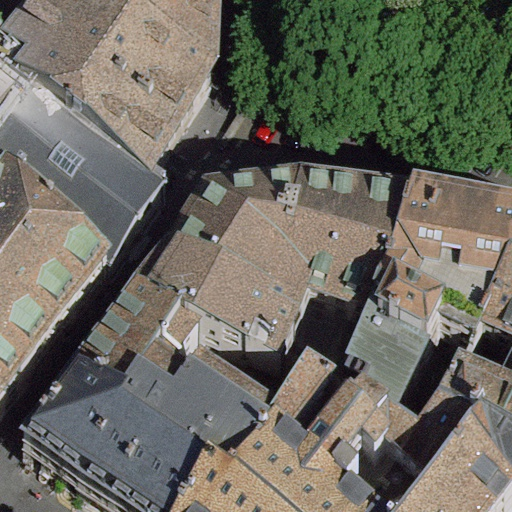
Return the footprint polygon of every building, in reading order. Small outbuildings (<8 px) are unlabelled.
[(215,29),(209,26),(156,0),(68,0),(13,68),(23,82),(34,92),(23,105),(149,193),(196,118),(204,107),(212,95),(213,80),(215,29)] [(156,0),(209,26),(210,0),(156,0)] [(23,82),(13,68),(0,56),(0,149),(9,135),(0,128),(0,109),(23,82)] [(167,207),(149,193),(23,105),(9,135),(0,149),(0,205),(108,289),(145,235),(167,207)] [(0,427),(43,373),(108,289),(0,205),(0,427)] [(384,315),(415,219),(354,213),(304,207),(242,218),(210,221),(164,286),(141,319),(182,344),(167,376),(181,386),(200,397),(226,411),(249,376),(283,389),(292,373),(314,315),(350,327),(375,334),(384,315)] [(511,235),(438,221),(415,219),(384,315),(375,334),(341,415),(368,427),(381,438),(394,446),(442,345),(484,364),(489,357),(511,301),(511,235)] [(511,301),(489,357),(511,368),(511,400),(506,414),(459,396),(442,436),(486,455),(511,467),(511,301)] [(101,511),(207,511),(214,503),(233,511),(239,511),(276,464),(277,443),(226,411),(200,397),(188,412),(171,400),(181,386),(167,376),(182,344),(141,319),(85,388),(29,463),(101,511)] [(292,373),(283,389),(306,402),(330,419),(341,415),(375,334),(350,327),(324,388),(292,373)] [(349,511),(342,505),(314,484),(293,468),(330,419),(306,402),(277,443),(276,464),(239,511),(233,511),(214,503),(207,511),(349,511)] [(341,415),(330,419),(352,437),(374,458),(438,510),(486,455),(442,436),(421,459),(394,446),(381,438),(368,427),(341,415)] [(342,505),(374,458),(352,437),(314,484),(342,505)] [(511,511),(511,467),(486,455),(438,510),(436,511),(511,511)]
